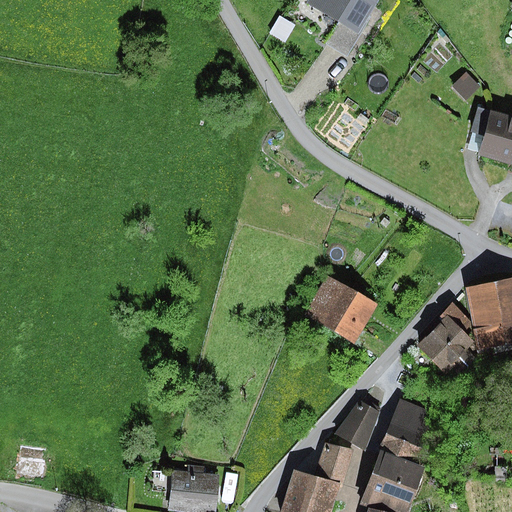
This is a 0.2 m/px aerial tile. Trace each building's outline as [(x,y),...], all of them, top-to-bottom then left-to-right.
[(377,0),(309,0),(307,3),(338,22),(357,33),(377,0)] [(279,16),(269,33),(285,43),(295,25),(279,16)] [(357,33),(338,22),(325,44),(347,57),(360,35),(357,33)] [(465,72),(452,85),(465,99),(479,86),(465,72)] [(478,152),(490,111),(478,108),(470,133),(472,133),(467,149),(478,152)] [(511,115),(491,109),(490,111),(478,152),(477,156),(511,166),(511,115)] [(377,305),(329,275),(306,312),(353,342),(377,305)] [(511,278),(466,288),(478,353),(511,346),(511,278)] [(441,322),(417,347),(443,373),(451,365),(460,374),(475,359),(465,349),(472,342),(462,332),(471,323),(452,304),(438,319),(441,322)] [(428,410),(399,399),(380,450),(381,451),(415,464),(430,425),(428,410)] [(380,412),(359,401),(335,434),(364,451),(380,412)] [(330,511),(351,452),(325,444),(314,478),(294,472),(281,511),(282,511),(330,511)] [(415,464),(381,451),(362,501),(390,511),(407,511),(424,468),(415,464)] [(187,473),(173,472),(171,508),(184,509),(184,511),(198,511),(198,510),(215,511),(218,476),(202,474),(202,468),(187,467),(187,473)]
